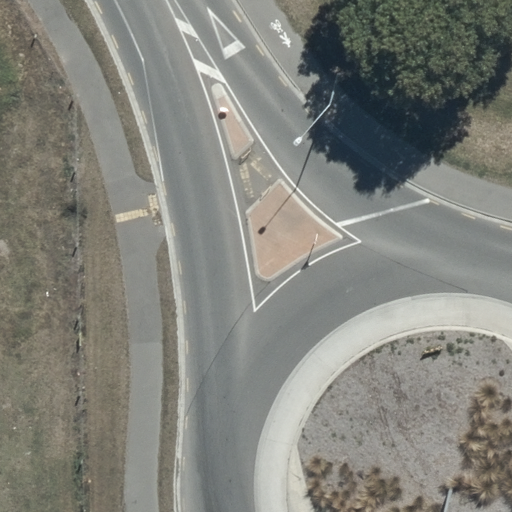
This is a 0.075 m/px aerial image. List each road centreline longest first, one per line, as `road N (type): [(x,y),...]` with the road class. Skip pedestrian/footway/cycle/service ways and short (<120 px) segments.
road 1 (secondary): [(347,293),(244,154),(171,0)]
road 2 (secondary): [(225,511),(222,480),(241,404),(284,340),(347,293)]
road 3 (secondary): [(347,293),(411,271),(479,268),(511,277)]
